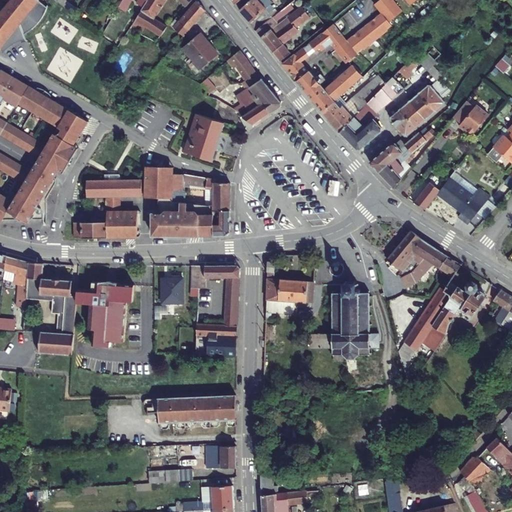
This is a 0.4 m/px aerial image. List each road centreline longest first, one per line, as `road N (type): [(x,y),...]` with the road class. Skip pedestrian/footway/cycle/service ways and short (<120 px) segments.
road 1 (tertiary): [(251,511),(253,245)]
road 2 (residential): [(240,178),(183,163),(106,120)]
road 3 (tertiary): [(253,245),(339,230),(383,195)]
road 4 (residential): [(106,120),(69,185),(53,251)]
road 5 (residential): [(253,245),(114,250)]
road 6 (tertiary): [(299,101),(218,0)]
road 7 (tertiary): [(383,195),(299,101)]
road 8 (residential): [(106,120),(0,56)]
